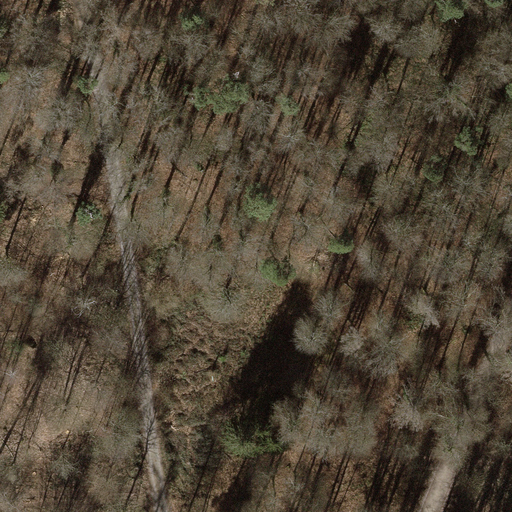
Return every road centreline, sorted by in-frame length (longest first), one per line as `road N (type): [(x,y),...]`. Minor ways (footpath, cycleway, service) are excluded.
road 1 (track): [(160,511),(120,203),(80,0)]
road 2 (track): [(428,511),(511,314)]
